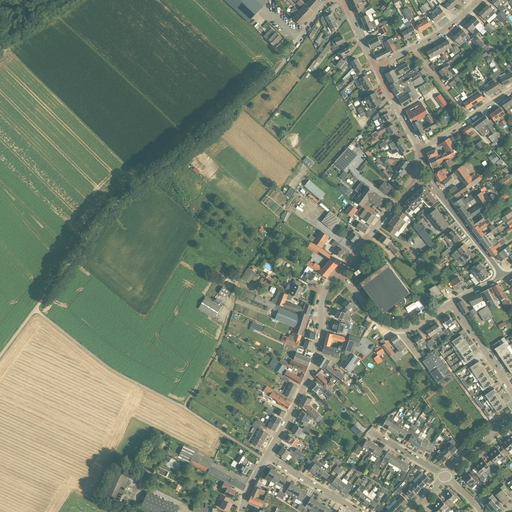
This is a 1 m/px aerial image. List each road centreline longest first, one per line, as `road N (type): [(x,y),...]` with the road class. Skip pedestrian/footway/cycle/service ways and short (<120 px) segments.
road 1 (unclassified): [(35,310),(119,204),(276,72),(332,0)]
road 2 (unclassified): [(264,459),(115,373),(35,310)]
road 3 (residential): [(265,457),(309,375),(320,314)]
road 4 (residential): [(450,303),(395,329),(377,322),(347,284)]
